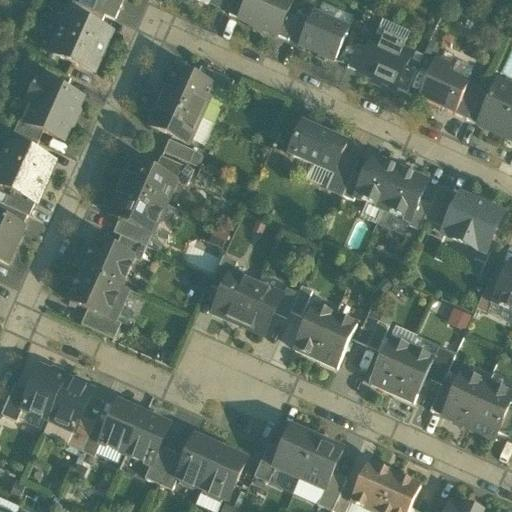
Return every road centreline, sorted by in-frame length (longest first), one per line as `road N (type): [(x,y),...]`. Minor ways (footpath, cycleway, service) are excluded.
road 1 (residential): [(511,483),(297,387),(168,382),(17,320)]
road 2 (residential): [(150,22),(511,187)]
road 3 (residential): [(17,320),(150,22)]
